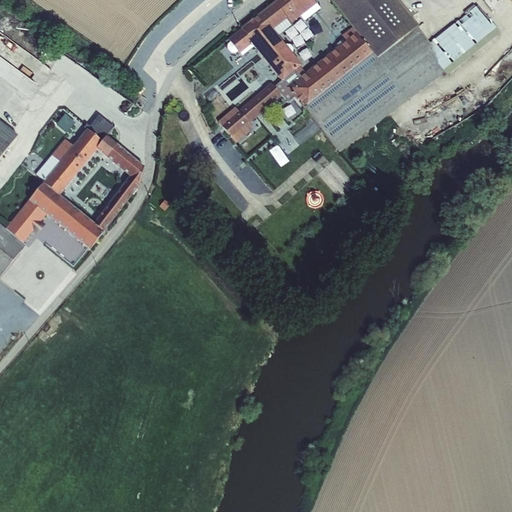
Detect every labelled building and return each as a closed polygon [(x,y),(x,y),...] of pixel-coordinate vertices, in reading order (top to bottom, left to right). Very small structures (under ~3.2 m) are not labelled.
[(330,0),(355,32),(305,73),(300,66),(282,80),(274,86),(246,110),(224,130),(214,139),(260,191),(293,162),(256,120),(255,121),(254,119),(281,96),(283,98),(293,97),(305,112),(307,111),(339,153),(444,72),(447,75),(500,33),(477,5),(429,43),(417,27),(419,26),(398,0),(330,0)] [(282,80),(300,66),(272,30),(286,19),(310,0),(277,0),(261,13),(228,40),(238,53),(251,43),(282,80)] [(316,3),(313,0),(310,0),(286,19),(290,24),(316,3)] [(511,14),(508,11),(498,20),(502,24),(511,15),(511,14)] [(0,34),(0,53),(17,65),(26,53),(0,34)] [(246,110),(274,86),(271,82),(238,110),(246,110)] [(246,110),(238,110),(235,106),(217,121),(224,130),(246,110)] [(64,113),(55,125),(66,134),(75,121),(64,113)] [(0,149),(13,132),(0,121),(0,149)] [(108,134),(95,124),(89,131),(102,142),(106,137),(108,134)] [(60,161),(43,183),(58,195),(59,194),(97,148),(102,142),(89,131),(87,130),(73,146),(60,161)] [(0,157),(17,136),(13,132),(0,149),(0,157)] [(397,136),(390,140),(395,147),(401,143),(397,136)] [(0,223),(0,276),(25,246),(64,278),(88,248),(89,249),(103,231),(104,232),(138,187),(143,167),(117,145),(117,146),(106,137),(102,142),(97,148),(107,157),(106,159),(129,177),(94,224),(59,194),(58,195),(43,183),(6,229),(0,223)] [(52,155),(60,161),(73,146),(65,139),(52,155)] [(60,161),(52,155),(35,175),(43,183),(60,161)] [(407,162),(413,168),(420,162),(415,156),(407,162)] [(165,201),(158,209),(163,214),(170,205),(165,201)]
